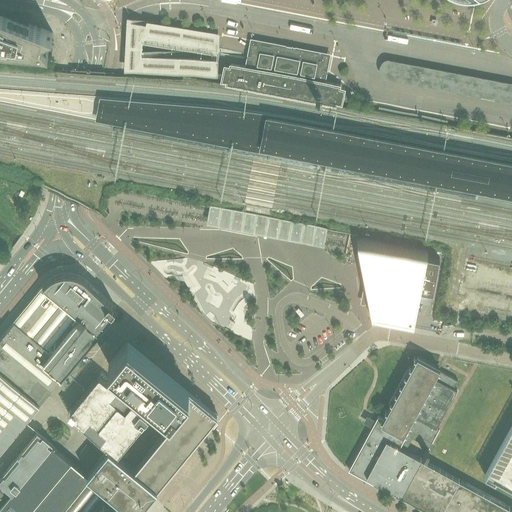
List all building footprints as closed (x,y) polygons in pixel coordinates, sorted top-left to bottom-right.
[(0,47),(49,52),(49,51),(41,41),(41,38),(53,33),(29,23),(30,13),(0,10),(0,47)] [(127,23),(126,24),(126,25),(123,74),(218,78),(219,59),(220,38),(164,27),(137,22),(137,20),(137,19),(136,19),(128,22),(127,23)] [(227,85),(229,86),(240,88),(254,90),(259,91),(263,92),(296,98),(302,100),(309,101),(336,106),(336,105),(340,86),(340,85),(339,85),(339,84),(325,82),(318,80),(320,70),(320,69),(322,59),(317,58),(316,62),(310,61),(304,60),(305,55),(274,50),(273,54),(267,53),(261,52),(262,47),(257,46),(255,57),(254,58),(254,62),(252,68),(245,66),(241,66),(231,64),(227,85)] [(511,83),(391,60),(387,61),(384,63),(382,65),(381,69),(381,72),(382,75),(384,78),(387,80),(511,104),(511,83)] [(287,125),(264,121),(265,122),(265,123),(264,127),(264,128),(265,129),(283,132),(284,132),(284,131),(285,126),(286,125),(287,125)] [(348,155),(360,158),(362,142),(350,140),(349,148),(348,155)] [(374,144),(362,142),(360,158),(371,160),(374,144)] [(374,144),(371,160),(383,162),(384,154),(386,147),(374,144)] [(511,169),(507,169),(503,187),(510,188),(510,186),(511,186),(511,169)] [(254,232),(322,244),(325,229),(208,207),(205,222),(254,232)] [(428,249),(357,236),(362,261),(364,272),(373,320),(414,328),(421,289),(434,291),(440,258),(427,255),(428,249)] [(0,450),(39,403),(107,322),(109,323),(115,316),(114,314),(114,313),(115,312),(113,311),(116,307),(86,279),(84,277),(82,276),(79,275),(76,274),(72,273),(69,272),(66,272),(64,272),(61,273),(58,274),(57,274),(55,275),(53,276),(52,277),(50,278),(48,279),(47,281),(45,282),(0,336),(0,450)] [(299,308),(295,310),(301,317),(304,314),(299,308)] [(175,419),(134,469),(157,488),(218,414),(128,340),(108,364),(175,419)] [(511,511),(511,507),(505,504),(465,482),(400,446),(409,429),(432,442),(439,428),(437,427),(457,389),(454,387),(458,379),(439,369),(440,368),(417,355),(383,417),(378,415),(349,469),(377,485),(378,486),(380,483),(434,511),(511,511)] [(68,413),(117,454),(149,415),(128,398),(131,395),(102,371),(68,413)] [(511,486),(511,425),(485,474),(495,480),(496,478),(511,486)] [(0,511),(91,511),(102,499),(104,501),(95,511),(137,511),(150,497),(157,488),(134,469),(108,447),(107,448),(108,448),(87,473),(52,444),(52,443),(38,431),(3,473),(4,474),(0,478),(0,480),(2,481),(0,483),(0,511)] [(87,451),(90,447),(87,444),(80,452),(86,457),(89,453),(87,451)]
